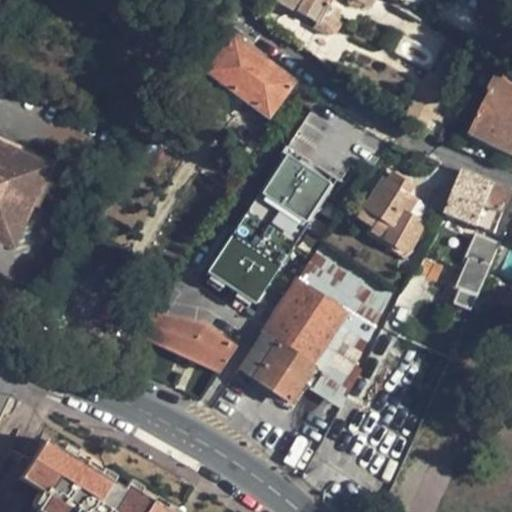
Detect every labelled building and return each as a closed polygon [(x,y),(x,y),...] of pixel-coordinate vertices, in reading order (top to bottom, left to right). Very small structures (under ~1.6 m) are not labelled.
[(274,0),(274,1),(320,24),(333,0),(359,0),(363,2),(364,0),(274,0)] [(293,82),(234,38),(209,72),(268,116),(293,82)] [(511,80),(501,74),(496,75),(496,77),(489,91),(491,93),(471,134),(511,154),(511,80)] [(468,115),(460,112),(455,127),(464,129),(468,115)] [(54,157),(0,132),(0,222),(1,221),(16,215),(26,220),(54,157)] [(285,154),(283,157),(332,188),(335,191),(338,189),(285,154)] [(309,223),(332,188),(283,157),(207,273),(255,305),(264,291),(305,229),(309,223)] [(511,192),(511,190),(461,171),(454,188),(444,212),(471,224),(495,233),(501,216),(511,192)] [(380,218),(374,227),(372,231),(402,252),(410,249),(410,248),(423,224),(408,214),(416,201),(407,195),(412,186),(393,173),(386,181),(382,179),(363,207),(380,218)] [(432,207),(444,212),(454,188),(442,184),(432,207)] [(335,191),(332,188),(309,223),(313,226),(335,191)] [(357,216),(371,225),(374,227),(380,218),(363,207),(357,216)] [(22,230),(26,220),(16,215),(1,221),(0,222),(0,233),(6,236),(22,230)] [(403,258),(410,249),(402,252),(372,231),(374,227),(371,225),(366,233),(403,258)] [(264,291),(282,303),(299,279),(324,242),(305,229),(264,291)] [(472,311),(500,243),(475,234),(466,256),(469,257),(456,288),(460,289),(455,304),(472,311)] [(394,288),(324,242),(299,279),(365,322),(374,328),(375,326),(394,288)] [(133,276),(161,295),(162,293),(171,277),(144,259),(133,276)] [(355,365),(374,328),(365,322),(299,279),(282,303),(239,368),(289,402),(302,381),(335,402),(343,387),(355,365)] [(136,309),(149,311),(154,299),(129,286),(122,301),(136,309)] [(218,372),(235,348),(204,327),(187,322),(156,317),(147,340),(218,372)] [(335,402),(340,405),(360,368),(355,365),(343,387),(335,402)] [(169,511),(125,483),(121,487),(45,439),(20,479),(45,495),(35,511),(37,511),(169,511)]
